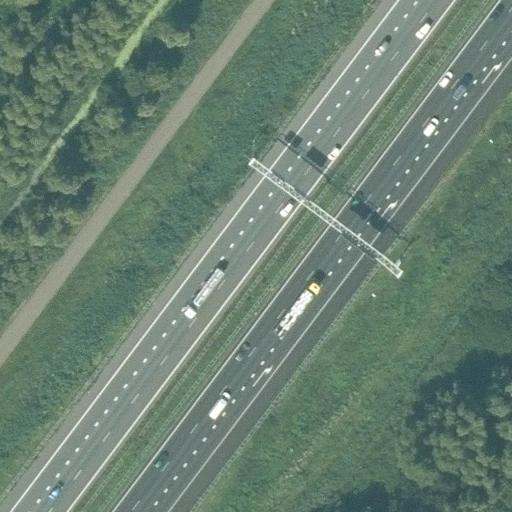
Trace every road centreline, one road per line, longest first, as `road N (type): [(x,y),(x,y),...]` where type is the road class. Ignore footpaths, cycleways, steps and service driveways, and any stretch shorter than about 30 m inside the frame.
road 1 (motorway): [(429,0),(42,511)]
road 2 (motorway): [(127,511),(511,10)]
road 3 (unclassified): [(0,349),(263,0)]
